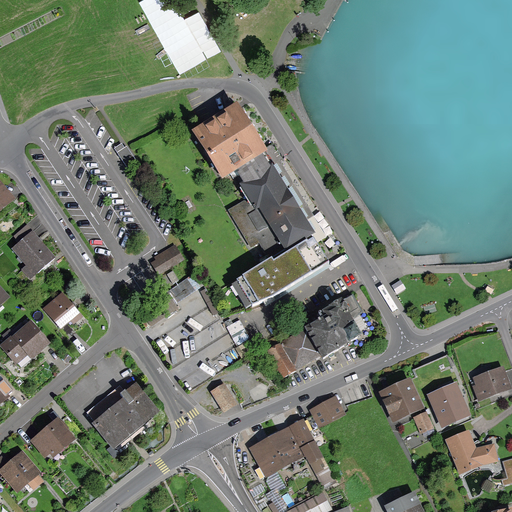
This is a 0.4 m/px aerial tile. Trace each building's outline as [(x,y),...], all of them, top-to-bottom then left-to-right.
[(229,172),(262,153),(235,112),(198,135),(203,142),(201,143),(222,177),(229,172)] [(125,149),(123,150),(120,146),(115,149),(127,168),(134,163),(125,149)] [(262,153),(229,172),(240,189),(242,188),(251,203),(249,204),(244,202),(230,211),(252,247),(259,243),(270,261),(285,252),(311,235),(300,217),(309,212),(279,164),(282,162),(272,147),(262,153)] [(0,208),(9,200),(0,189),(0,208)] [(24,269),(32,278),(55,259),(28,228),(15,238),(20,244),(13,250),(27,266),(24,269)] [(285,252),(270,261),(237,282),(252,307),(272,299),(329,264),(313,238),(287,255),(285,252)] [(157,262),(153,264),(159,274),(182,260),(174,247),(155,258),(157,262)] [(167,275),(173,284),(178,281),(173,272),(167,275)] [(178,300),(201,287),(194,274),(171,287),(178,300)] [(179,309),(171,294),(173,293),(172,292),(156,300),(165,317),(179,309)] [(45,310),(61,329),(78,314),(62,295),(45,310)] [(359,345),(365,344),(369,339),(369,335),(368,333),(373,330),(353,296),(324,313),(324,314),(317,319),(318,323),(311,327),(310,324),(304,328),(301,322),(255,350),(259,358),(264,356),(274,372),(278,370),(283,379),(321,356),(323,359),(353,341),(355,344),(359,345)] [(226,328),(237,348),(250,340),(240,321),(226,328)] [(16,362),(27,352),(32,357),(47,344),(31,325),(16,338),(15,336),(2,347),(17,364),(18,364),(16,362)] [(492,376),(479,381),(478,380),(477,380),(481,389),(476,391),(479,399),(508,388),(507,388),(501,372),(500,372),(500,373),(492,376),(492,375),(491,375),(492,376)] [(408,384),(382,396),(393,420),(420,408),(408,384)] [(213,393),(224,410),(234,404),(224,386),(213,393)] [(443,424),(466,414),(455,389),(432,400),(443,424)] [(152,408),(139,392),(97,427),(113,446),(125,436),(126,438),(132,434),(130,432),(151,414),(153,412),(152,408)] [(313,412),(314,415),(321,427),(343,415),(337,403),(326,408),(324,406),(313,412)] [(415,419),(421,432),(433,427),(427,414),(415,419)] [(321,427),(314,415),(302,422),(309,433),(321,427)] [(314,444),(303,422),(293,427),(317,474),(328,468),(315,444),(314,444)] [(51,450),(54,454),(70,440),(63,431),(66,428),(62,424),(59,427),(57,424),(35,442),(45,455),(51,450)] [(305,460),(289,432),(254,451),(268,475),(292,462),(294,466),(305,460)] [(449,443),(460,471),(475,465),(496,460),(492,447),(475,452),(468,435),(449,443)] [(26,480),(34,489),(42,482),(22,458),(15,464),(12,461),(7,465),(1,458),(0,459),(0,469),(3,473),(5,472),(18,487),(26,480)] [(509,478),(502,480),(503,484),(511,482),(511,460),(504,463),(509,478)] [(331,511),(322,495),(292,511),(331,511)] [(421,511),(413,495),(387,508),(388,511),(421,511)]
